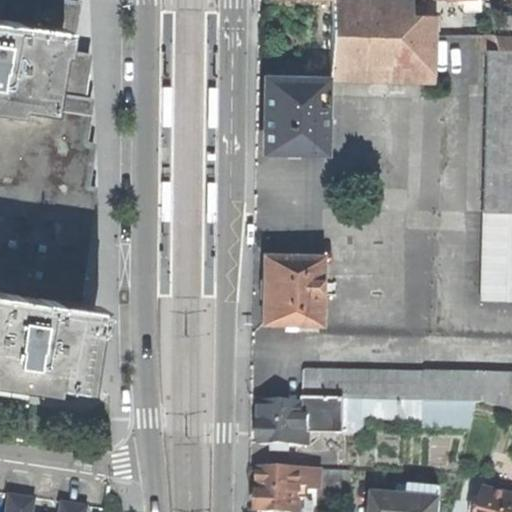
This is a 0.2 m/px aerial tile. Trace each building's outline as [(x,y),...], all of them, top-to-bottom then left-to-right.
[(70,0),(1,0),(0,12),(0,21),(16,24),(17,21),(61,28),(59,52),(54,52),(46,109),(14,106),(12,111),(0,109),(0,293),(77,305),(87,242),(58,237),(67,185),(64,184),(70,142),(75,111),(63,109),(71,51),(76,1),(70,0)] [(333,0),(330,83),(432,85),(434,21),(411,19),(412,3),(333,0)] [(0,109),(12,111),(14,106),(46,109),(54,52),(59,52),(61,28),(17,21),(16,24),(0,21),(0,109)] [(511,21),(493,21),(495,39),(482,39),(484,53),(487,53),(482,304),(511,303),(511,21)] [(90,54),(71,51),(63,109),(75,111),(81,112),(83,95),(90,54)] [(265,150),(322,151),(325,83),(270,81),(269,108),(268,123),(266,123),(265,150)] [(166,126),(170,126),(170,87),(162,87),(162,92),(161,121),(161,126),(166,126)] [(212,88),(208,88),(208,127),(216,127),(216,122),(216,93),(216,88),(212,88)] [(92,96),(83,95),(81,112),(75,111),(70,142),(93,146),(94,142),(85,141),(92,96)] [(58,237),(87,242),(96,186),(87,185),(89,173),(93,146),(70,142),(64,184),(67,185),(58,237)] [(165,222),(169,222),(170,183),(161,182),(161,188),(160,216),(160,222),(165,222)] [(212,183),(207,183),(207,222),(215,222),(215,217),(216,188),(216,183),(212,183)] [(261,323),(318,324),(320,259),(263,256),(262,286),(261,323)] [(90,307),(77,305),(0,293),(0,373),(9,375),(78,385),(90,307)] [(511,378),(319,373),(318,401),(343,402),(476,405),(511,414),(511,378)] [(308,447),(309,433),(342,434),(343,402),(318,401),(302,401),(302,406),(261,404),(261,425),(260,446),(308,447)] [(316,504),(351,503),(350,473),(302,472),(302,475),(259,474),(258,494),(257,511),(313,511),(314,510),(316,510),(316,504)] [(429,511),(430,504),(429,503),(430,491),(400,489),(399,501),(367,499),(366,511),(429,511)] [(5,511),(83,511),(84,506),(61,502),(59,511),(30,511),(33,498),(8,494),(5,511)] [(511,511),(511,502),(484,497),(482,504),(474,503),(472,511),(511,511)]
